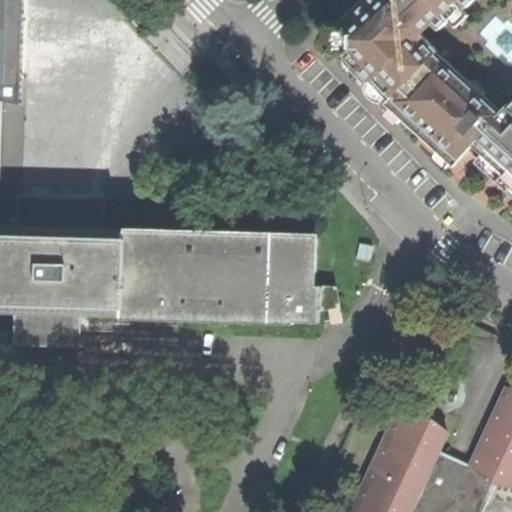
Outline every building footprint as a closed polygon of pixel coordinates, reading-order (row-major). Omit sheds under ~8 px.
[(317,286),(318,237),(66,230),(60,230),(35,230),(30,227),(8,226),(11,102),(8,96),(10,23),(10,0),(0,0),(0,314),(25,315),(27,312),(56,313),(84,314),(88,317),(323,323),(324,286),(317,286)] [(511,0),(373,0),(347,25),(334,25),(324,34),(323,48),(333,58),(347,57),(360,71),(356,74),(367,85),(371,81),(389,100),(386,103),(390,107),(386,111),(398,123),(402,120),(426,142),(453,167),(469,151),(511,190),(511,0)] [(27,312),(25,315),(24,345),(87,347),(88,317),(84,314),(56,313),(27,312)] [(412,511),(418,500),(443,511),(485,511),(497,489),(511,490),(511,390),(511,391),(474,470),(468,484),(433,469),(439,455),(448,435),(437,423),(400,417),(356,511),(412,511)] [(474,470),(439,455),(433,469),(468,484),(474,470)] [(443,511),(418,500),(412,511),(443,511)]
